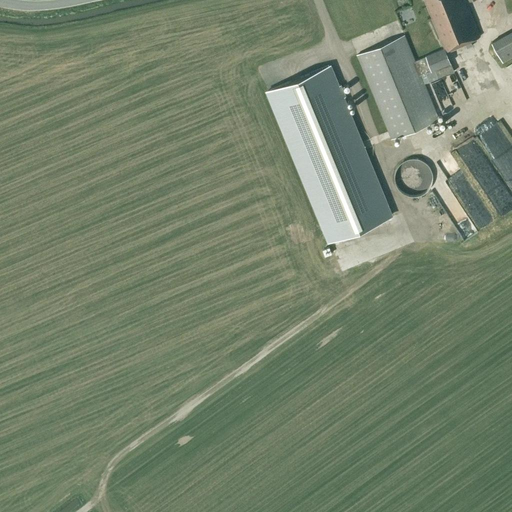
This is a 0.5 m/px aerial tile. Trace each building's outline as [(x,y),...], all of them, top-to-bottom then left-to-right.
[(439,119),(420,75),(426,73),(429,81),(454,71),(446,53),(471,43),(470,41),(480,37),(464,0),(424,0),(444,49),(415,61),(404,35),(357,55),(391,139),(439,119)] [(502,62),(511,56),(511,30),(491,42),(502,62)] [(388,213),(328,66),(268,90),(328,238),(388,213)] [(395,181),(400,192),(410,198),(422,196),(431,188),(433,177),(428,166),(418,160),(406,162),(397,170),(395,181)] [(476,230),(466,217),(460,221),(456,214),(451,218),(466,238),(476,230)]
